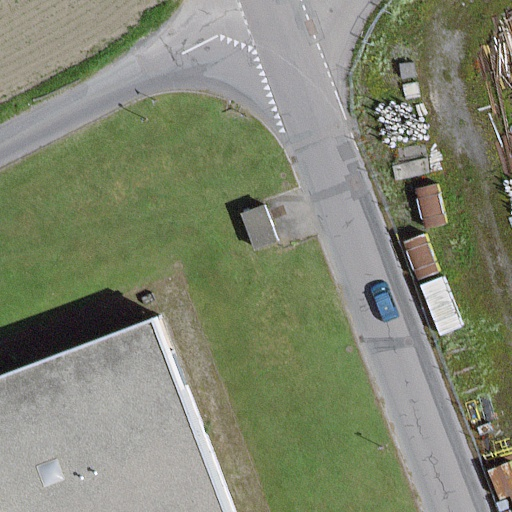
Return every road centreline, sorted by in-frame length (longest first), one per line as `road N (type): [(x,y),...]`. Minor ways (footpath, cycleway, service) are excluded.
road 1 (unclassified): [(271,12),(455,511)]
road 2 (unclassified): [(0,149),(271,12)]
